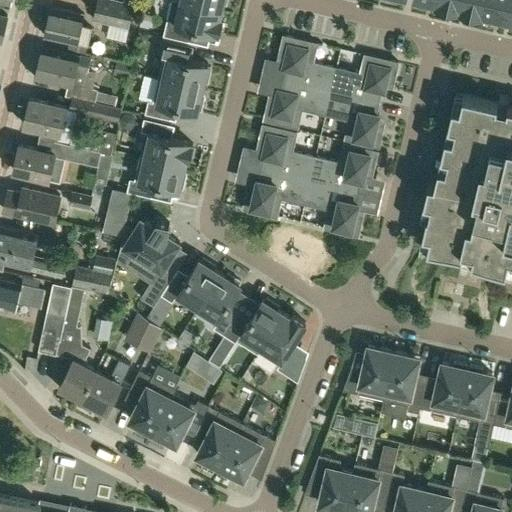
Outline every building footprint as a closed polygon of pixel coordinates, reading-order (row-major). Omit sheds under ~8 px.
[(98,0),(96,8),(132,16),(135,3),(120,0),(98,0)] [(172,0),(164,35),(189,41),(192,28),(215,33),(216,31),(219,32),(223,17),(220,16),(221,9),(180,0),(172,0)] [(180,0),(221,9),(223,3),(226,3),(226,0),(180,0)] [(438,0),(437,4),(436,4),(436,6),(459,12),(461,0),(438,0)] [(461,0),(459,12),(482,17),(483,15),(482,15),(485,0),(461,0)] [(485,0),(482,15),(483,15),(504,20),(508,0),(485,0)] [(88,44),(93,26),(82,23),(85,13),(52,5),(45,34),(88,44)] [(132,16),(96,8),(94,19),(129,27),(132,16)] [(0,39),(2,40),(9,14),(0,12),(0,39)] [(286,68),(284,79),(331,90),(337,67),(313,61),(317,42),(284,34),(279,55),(286,56),(285,62),(284,67),(286,68)] [(163,39),(160,52),(165,53),(159,77),(203,87),(204,81),(208,81),(211,67),(208,66),(208,63),(185,58),(188,45),(163,39)] [(67,94),(73,95),(94,100),(97,88),(74,82),(78,67),(88,70),(91,56),(43,45),(36,76),(69,84),(67,94)] [(337,67),(331,90),(379,101),(382,90),(384,91),(386,85),(387,80),(394,82),(399,61),(365,53),(361,72),(337,67)] [(203,87),(159,77),(153,100),(149,99),(146,113),(170,119),(174,106),(197,111),(198,109),(201,110),(205,95),(201,94),(203,87)] [(302,108),(326,113),(331,90),(284,79),(281,90),(278,89),(277,95),(276,100),(269,99),(264,119),(298,127),(302,108)] [(379,101),(331,90),(326,113),(350,119),(345,138),(379,146),(379,145),(384,125),(377,124),(378,118),(379,113),(376,112),(379,101)] [(41,136),(63,141),(68,142),(76,108),(119,118),(122,106),(94,100),(73,95),(70,106),(67,106),(67,104),(31,96),(25,122),(43,127),(41,136)] [(419,250),(462,260),(511,271),(511,108),(456,96),(434,186),(428,185),(420,218),(426,220),(419,250)] [(145,155),(185,164),(186,156),(190,157),(194,142),(190,141),(190,140),(167,134),(170,122),(145,116),(142,129),(151,131),(146,154),(145,155)] [(311,179),(316,156),(292,150),(297,131),(264,123),(263,123),(259,143),(266,145),(264,150),(263,156),(266,157),(263,168),(311,179)] [(105,130),(100,149),(102,150),(111,152),(116,132),(105,130)] [(98,164),(102,150),(100,149),(68,142),(63,141),(60,155),(98,164)] [(373,170),(378,150),(345,142),(340,161),(316,156),(311,179),(358,190),(361,179),(364,180),(365,174),(366,169),(373,170)] [(14,169),(50,178),(56,151),(20,143),(14,169)] [(145,155),(146,154),(141,153),(135,178),(130,176),(127,189),(152,195),(155,183),(179,188),(179,186),(183,186),(186,172),(183,171),(185,164),(145,155)] [(248,187),(244,207),(244,208),(277,215),(281,197),(305,202),(311,179),(263,168),(261,179),(258,178),(257,184),(255,189),(248,187)] [(358,235),(358,234),(363,214),(356,213),(357,207),(359,202),(356,201),(358,190),(311,179),(305,202),(329,208),(325,227),(358,235)] [(55,221),(60,200),(61,194),(24,185),(23,190),(9,187),(5,209),(55,221)] [(73,190),(71,202),(90,206),(93,194),(73,190)] [(134,251),(163,269),(180,242),(168,234),(170,222),(158,219),(154,225),(142,217),(135,228),(127,223),(117,259),(126,264),(134,251)] [(64,275),(67,262),(36,254),(41,233),(1,224),(0,227),(0,268),(2,269),(4,261),(64,275)] [(199,306),(221,272),(215,269),(217,266),(204,257),(202,260),(200,259),(187,279),(176,273),(162,294),(173,301),(176,297),(197,311),(200,307),(199,306)] [(73,284),(108,291),(112,271),(77,264),(73,284)] [(142,297),(154,305),(170,280),(158,272),(142,297)] [(214,328),(225,335),(239,313),(229,306),(242,286),(239,284),(241,281),(229,273),(227,276),(221,272),(199,306),(200,307),(219,320),(214,328)] [(42,306),(46,288),(0,277),(0,304),(17,308),(19,301),(42,306)] [(66,314),(64,322),(77,325),(85,288),(73,285),(66,314)] [(239,313),(225,335),(236,342),(242,334),(261,346),(263,348),(285,314),(278,309),(280,306),(267,298),(265,301),(263,300),(250,320),(239,313)] [(64,322),(66,314),(48,310),(39,349),(57,353),(64,322)] [(114,329),(114,310),(101,310),(101,329),(114,329)] [(162,326),(138,311),(133,321),(144,327),(137,341),(150,348),(162,326)] [(291,318),(285,314),(263,348),(261,346),(259,350),(280,364),(277,368),(298,382),(307,357),(291,347),(307,324),(293,315),(291,318)] [(83,343),(81,343),(74,357),(59,385),(81,397),(96,368),(83,361),(91,348),(83,343)] [(384,399),(394,351),(369,346),(364,369),(352,366),(344,390),(357,393),(384,399)] [(394,351),(384,399),(409,404),(408,410),(419,412),(420,412),(421,407),(426,382),(415,380),(420,357),(394,351)] [(96,368),(81,397),(107,410),(129,367),(131,363),(120,357),(110,375),(96,368)] [(421,407),(458,415),(468,367),(466,367),(467,364),(454,361),(454,364),(443,362),(438,385),(426,382),(421,407)] [(495,423),(501,399),(489,396),(494,373),(482,370),(483,367),(470,365),(470,368),(468,367),(458,415),(480,420),(474,444),(489,447),(494,423),(495,423)] [(130,419),(154,431),(173,392),(174,392),(176,388),(140,369),(128,392),(141,398),(130,419)] [(198,399),(196,403),(174,392),(173,392),(154,431),(177,443),(184,429),(194,435),(198,427),(209,404),(198,399)] [(501,399),(495,423),(511,426),(511,398),(511,401),(501,399)] [(221,465),(243,422),(209,404),(198,427),(208,432),(198,453),(221,465)] [(243,422),(221,465),(244,477),(255,456),(268,463),(277,439),(243,422)] [(320,504),(346,510),(355,472),(354,472),(340,468),(342,459),(320,454),(311,478),(326,481),(320,504)] [(479,477),(478,460),(460,461),(461,479),(479,477)] [(389,496),(394,471),(356,462),(354,472),(355,472),(346,510),(354,511),(372,511),(376,493),(389,496)] [(394,471),(389,496),(399,498),(395,511),(422,511),(428,489),(403,483),(405,474),(394,471)] [(448,511),(449,510),(459,511),(460,511),(467,488),(430,479),(428,489),(422,511),(448,511)] [(500,511),(504,497),(467,488),(460,511),(500,511)] [(0,511),(84,511),(86,506),(86,505),(84,505),(84,507),(71,504),(71,502),(70,502),(69,503),(68,509),(40,503),(41,502),(0,493),(0,511)]
